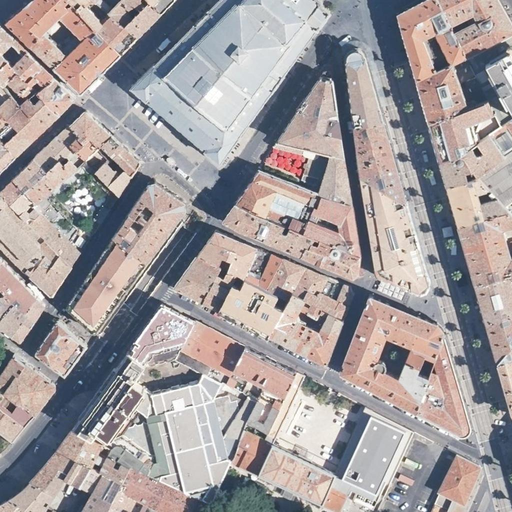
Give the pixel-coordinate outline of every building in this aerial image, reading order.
[(7,20),(9,22),(35,48),(69,80),(79,90),(82,90),(84,89),(98,75),(101,72),(106,67),(121,52),(96,27),(79,9),(73,3),(69,0),(31,0),(27,4),(22,7),(7,20)] [(96,27),(103,21),(87,4),(91,0),(69,0),(73,3),(79,9),(96,27)] [(98,0),(119,0),(109,12),(111,13),(134,32),(138,35),(149,24),(163,11),(160,8),(151,0),(94,0),(97,2),(98,0)] [(220,0),(211,10),(210,9),(203,15),(196,23),(197,24),(157,63),(156,63),(140,78),(133,85),(135,87),(135,88),(135,89),(134,90),(144,98),(145,98),(146,97),(148,99),(149,99),(179,124),(207,149),(207,150),(209,152),(208,153),(217,161),(218,160),(221,162),(222,161),(221,161),(240,135),(273,89),(274,89),(279,82),(285,73),(316,28),(317,29),(318,28),(331,10),(329,9),(326,6),(324,4),(322,3),(323,1),(322,0),(321,0),(220,0)] [(151,0),(160,8),(163,11),(169,5),(173,0),(151,0)] [(407,45),(416,78),(453,61),(466,55),(467,54),(438,0),(420,0),(411,5),(397,12),(407,45)] [(438,0),(467,54),(511,32),(511,23),(511,22),(504,8),(499,0),(438,0)] [(111,13),(103,21),(96,27),(121,52),(127,46),(138,35),(134,32),(111,13)] [(34,86),(32,84),(38,78),(44,85),(38,90),(60,113),(67,105),(76,95),(58,78),(0,23),(0,80),(4,84),(9,80),(25,97),(29,94),(27,92),(34,86)] [(511,32),(467,54),(466,55),(469,62),(477,76),(489,98),(503,125),(511,118),(511,32)] [(352,102),(355,126),(384,121),(376,92),(376,91),(367,61),(365,54),(364,52),(363,51),(362,50),(360,49),(358,48),(357,48),(355,48),(354,48),(352,49),(350,50),(349,51),(348,51),(347,53),(346,55),(346,57),(346,59),(348,71),(352,102)] [(453,61),(416,78),(422,99),(429,121),(489,98),(477,76),(467,80),(474,99),(467,102),(455,68),(469,62),(466,55),(453,61)] [(330,153),(319,192),(318,196),(352,204),(351,196),(346,163),(341,133),(340,124),(336,103),(332,78),(320,76),(316,83),(302,105),(295,114),(278,140),(297,145),(330,153)] [(32,84),(34,86),(38,90),(44,85),(38,78),(32,84)] [(0,134),(17,152),(30,140),(53,119),(60,113),(38,90),(34,86),(27,92),(29,94),(25,97),(20,102),(4,84),(0,80),(0,134)] [(434,141),(439,160),(465,152),(503,125),(489,98),(429,121),(434,141)] [(72,121),(70,123),(80,133),(78,135),(85,142),(90,136),(98,144),(96,146),(108,157),(112,153),(102,143),(112,133),(96,118),(88,110),(84,110),(77,117),(72,121)] [(465,152),(439,160),(443,171),(446,183),(477,175),(511,150),(511,118),(503,125),(465,152)] [(355,126),(361,179),(365,179),(408,202),(405,193),(397,165),(396,161),(384,121),(355,126)] [(34,157),(47,169),(60,158),(61,158),(66,153),(70,158),(78,166),(81,163),(86,159),(84,158),(96,146),(98,144),(90,136),(85,142),(78,135),(80,133),(70,123),(70,122),(58,133),(51,140),(34,157)] [(102,143),(112,153),(114,155),(124,144),(118,138),(112,133),(102,143)] [(0,169),(1,168),(17,153),(5,141),(0,135),(0,169)] [(315,190),(319,192),(330,153),(297,145),(278,140),(275,145),(304,153),(317,157),(324,158),(319,177),(317,185),(315,190)] [(124,144),(114,155),(113,156),(124,166),(133,174),(141,161),(133,153),(124,144)] [(511,150),(477,175),(506,207),(511,202),(511,150)] [(66,153),(61,158),(64,162),(70,158),(66,153)] [(78,166),(70,158),(64,162),(61,158),(60,158),(47,169),(34,157),(24,167),(13,178),(34,200),(32,202),(32,203),(35,205),(41,211),(42,211),(44,209),(50,204),(60,213),(62,211),(77,227),(82,221),(51,190),(78,166)] [(324,158),(317,157),(315,159),(308,157),(307,162),(304,162),(303,165),(305,167),(304,173),(319,177),(324,158)] [(119,194),(95,170),(86,159),(81,163),(87,170),(101,184),(109,191),(109,195),(100,208),(107,212),(119,194)] [(106,159),(95,170),(119,194),(126,185),(133,174),(124,166),(120,170),(116,167),(115,168),(106,159)] [(312,189),(259,168),(247,185),(236,201),(308,232),(318,196),(319,192),(315,190),(312,189)] [(477,175),(446,183),(452,204),(458,224),(509,210),(506,207),(477,175)] [(6,184),(0,189),(0,190),(2,193),(10,200),(21,212),(26,218),(30,222),(41,211),(35,205),(30,209),(27,207),(32,203),(32,202),(34,200),(13,178),(6,184)] [(417,237),(408,202),(365,179),(361,179),(363,189),(367,217),(371,242),(375,265),(376,269),(376,271),(377,273),(378,274),(379,275),(381,276),(383,278),(398,284),(409,289),(413,291),(414,291),(417,291),(418,291),(420,290),(422,290),(424,288),(426,286),(427,285),(428,284),(428,282),(428,280),(428,277),(428,274),(419,245),(417,237)] [(156,180),(149,180),(145,187),(113,234),(142,256),(147,260),(149,257),(170,228),(186,206),(185,199),(180,196),(159,181),(156,180)] [(54,259),(60,252),(30,222),(26,218),(21,212),(10,200),(2,193),(0,195),(0,242),(3,247),(16,260),(30,274),(46,252),(54,259)] [(318,196),(308,232),(360,254),(360,250),(358,235),(354,213),(352,204),(318,196)] [(293,251),(302,254),(308,232),(236,201),(230,209),(223,219),(227,221),(234,225),(238,227),(241,229),(244,230),(250,233),(262,238),(293,251)] [(465,250),(475,283),(509,273),(511,272),(511,241),(507,243),(503,228),(511,225),(511,213),(509,210),(458,224),(462,240),(465,250)] [(60,252),(73,263),(76,259),(77,257),(81,250),(70,239),(42,211),(41,211),(30,222),(60,252)] [(104,216),(98,212),(94,218),(89,225),(95,230),(100,222),(104,216)] [(78,227),(70,239),(81,250),(90,237),(79,226),(78,227)] [(206,242),(198,253),(237,273),(270,289),(283,257),(270,252),(269,251),(255,245),(215,229),(206,242)] [(359,271),(360,254),(308,232),(302,254),(325,264),(353,276),(359,271)] [(142,256),(113,234),(89,271),(73,295),(67,303),(67,306),(73,311),(82,319),(84,321),(96,331),(101,325),(114,307),(130,284),(147,260),(142,256)] [(62,279),(73,263),(60,252),(54,259),(46,252),(30,274),(41,283),(50,292),(54,292),(62,279)] [(184,272),(175,285),(176,288),(197,298),(218,309),(237,273),(198,253),(184,272)] [(270,289),(290,298),(293,293),(344,318),(348,309),(354,293),(350,285),(315,270),(283,257),(270,289)] [(0,262),(0,283),(5,289),(10,295),(16,301),(20,305),(23,309),(25,310),(38,296),(31,288),(3,259),(1,262),(0,262)] [(258,329),(271,336),(290,298),(270,289),(237,273),(218,309),(232,316),(258,329)] [(480,301),(485,321),(511,312),(511,283),(509,273),(475,283),(480,301)] [(0,319),(16,301),(10,295),(5,289),(0,293),(0,319)] [(293,293),(290,298),(271,336),(283,342),(315,359),(323,363),(325,363),(326,362),(330,352),(344,318),(293,293)] [(339,369),(340,371),(353,378),(380,391),(393,398),(415,409),(444,330),(442,327),(442,325),(441,324),(439,322),(420,314),(370,293),(366,302),(351,341),(339,369)] [(41,298),(38,296),(25,310),(29,314),(13,333),(15,335),(20,339),(22,338),(31,325),(45,305),(46,304),(45,304),(45,303),(41,298)] [(29,314),(25,310),(23,309),(21,311),(18,308),(20,305),(16,301),(0,319),(0,323),(4,327),(13,333),(29,314)] [(169,306),(163,303),(158,309),(157,311),(154,315),(144,329),(142,331),(134,343),(128,352),(145,363),(148,365),(174,356),(188,364),(202,371),(222,382),(223,380),(226,381),(245,344),(236,340),(206,325),(198,321),(170,307),(169,306)] [(511,312),(485,321),(491,340),(497,360),(509,345),(511,341),(511,312)] [(59,318),(57,318),(47,334),(44,339),(37,348),(37,351),(49,360),(65,372),(76,357),(81,351),(87,343),(59,318)] [(448,344),(444,330),(415,409),(430,417),(444,424),(457,431),(461,433),(463,433),(465,433),(467,432),(468,432),(470,430),(471,429),(471,427),(472,425),(471,422),(470,418),(467,407),(456,369),(450,351),(448,344)] [(264,383),(286,394),(298,371),(294,369),(289,367),(276,360),(245,344),(226,381),(243,389),(250,376),(264,383)] [(511,346),(509,345),(497,360),(505,388),(506,393),(508,401),(509,405),(510,407),(511,409),(511,410),(511,346)] [(27,361),(15,351),(13,354),(27,361)] [(135,378),(145,363),(128,352),(122,359),(120,363),(110,376),(102,387),(95,397),(90,403),(73,428),(94,437),(97,431),(110,435),(145,386),(135,378)] [(39,369),(27,361),(13,354),(2,372),(0,374),(0,386),(9,393),(18,399),(36,412),(45,401),(46,400),(50,395),(56,388),(55,381),(39,369)] [(133,465),(191,494),(214,489),(208,501),(213,503),(233,461),(234,458),(236,458),(249,420),(258,399),(248,394),(239,409),(223,435),(214,397),(222,382),(202,371),(197,381),(154,392),(145,386),(110,435),(97,431),(94,437),(114,447),(109,454),(133,465)] [(334,511),(363,454),(397,470),(398,468),(384,461),(390,450),(403,457),(416,431),(406,425),(367,406),(332,471),(311,461),(298,454),(270,441),(305,375),(298,371),(286,394),(267,429),(249,420),(236,458),(234,458),(233,461),(256,472),(257,469),(259,470),(286,483),(319,499),(317,503),(334,511)] [(267,429),(286,394),(264,383),(258,395),(259,396),(258,399),(249,420),(267,429)] [(36,412),(18,399),(8,412),(0,406),(0,405),(9,393),(0,386),(0,428),(13,440),(17,436),(18,435),(36,412)] [(237,398),(230,400),(229,393),(214,397),(223,435),(239,409),(237,398)] [(9,408),(13,402),(7,398),(3,404),(9,408)] [(94,437),(73,428),(69,434),(63,442),(89,454),(129,474),(133,465),(109,454),(114,447),(94,437)] [(104,471),(125,481),(129,474),(89,454),(63,442),(60,445),(57,449),(104,471)] [(315,452),(302,446),(298,454),(311,461),(315,452)] [(94,491),(104,471),(57,449),(52,455),(46,462),(44,465),(40,470),(34,476),(30,480),(25,484),(20,489),(48,506),(65,475),(94,491)] [(403,457),(390,450),(384,461),(398,468),(403,457)] [(458,452),(440,491),(441,491),(465,503),(473,486),(476,478),(481,466),(481,465),(480,464),(480,463),(458,452)] [(397,470),(363,454),(334,511),(336,511),(341,511),(344,508),(348,499),(357,482),(384,496),(397,470)] [(208,511),(213,503),(191,494),(133,465),(129,474),(125,481),(121,488),(147,502),(141,511),(208,511)] [(108,511),(121,488),(125,481),(104,471),(94,491),(82,511),(108,511)] [(121,488),(108,511),(141,511),(147,502),(121,488)] [(8,496),(1,501),(0,501),(0,511),(50,511),(52,509),(48,506),(20,489),(16,491),(14,493),(10,495),(8,496)] [(461,511),(465,503),(441,491),(431,511),(461,511)] [(352,501),(348,499),(344,508),(348,510),(352,501)]
